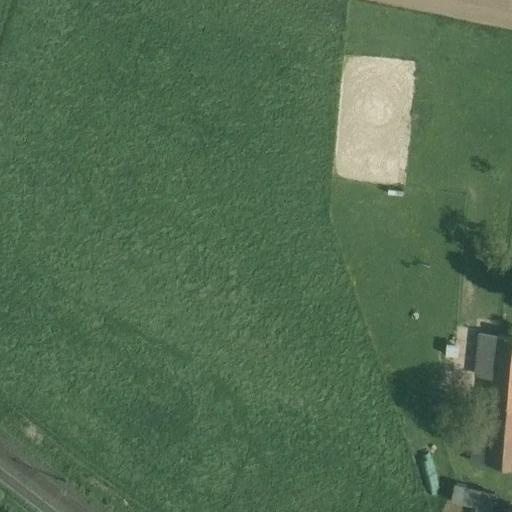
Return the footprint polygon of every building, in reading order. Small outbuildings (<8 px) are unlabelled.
[(496,353),(480,351),(479,375),(494,376),(495,370),(496,353)] [(511,355),(496,353),(495,370),(511,372),(511,355)] [(511,372),(495,370),(494,376),(492,409),(487,463),(511,466),(511,372)] [(492,409),(477,408),(472,462),(487,463),(492,409)] [(459,482),(455,500),(494,509),(498,491),(459,482)]
